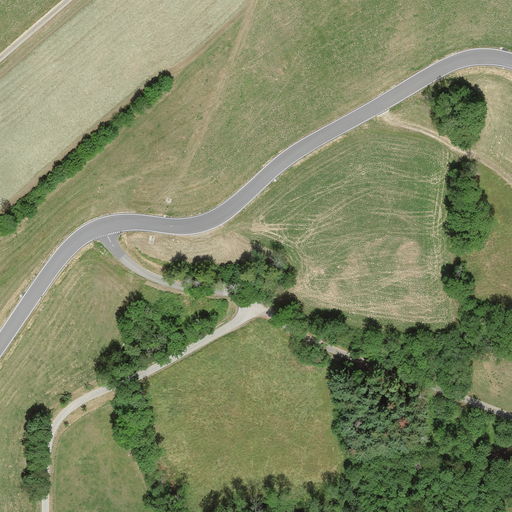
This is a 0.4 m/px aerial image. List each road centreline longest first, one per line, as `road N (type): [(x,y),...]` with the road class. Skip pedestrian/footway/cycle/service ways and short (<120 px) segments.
road 1 (tertiary): [(511,60),(481,56),(446,65),(283,160),(200,225),(129,220),(91,229),(61,255),(0,345)]
road 2 (track): [(104,224),(111,246),(135,268),(175,284),(245,294),(309,339),(511,419)]
road 3 (track): [(380,104),(391,119),(511,181)]
